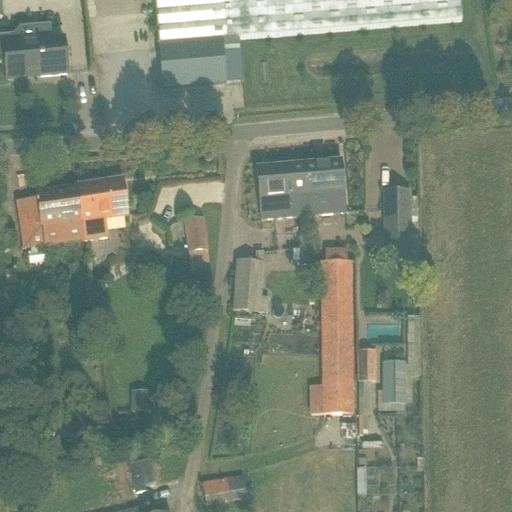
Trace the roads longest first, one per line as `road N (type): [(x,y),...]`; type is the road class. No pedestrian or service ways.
road 1 (unclassified): [(237,125),(198,467)]
road 2 (unclassified): [(237,125),(511,96)]
road 3 (unclassified): [(0,145),(237,125)]
